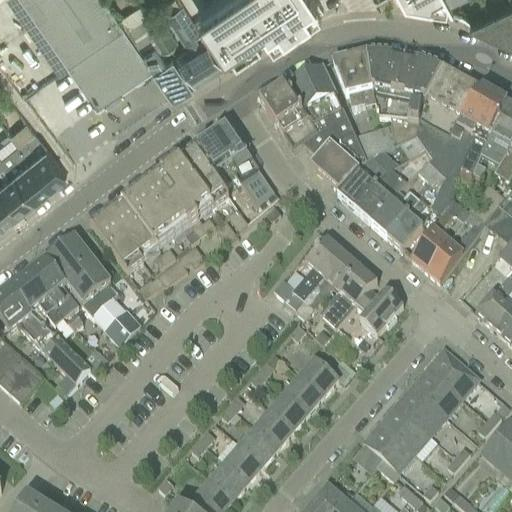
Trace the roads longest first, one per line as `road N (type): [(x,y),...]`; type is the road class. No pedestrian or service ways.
road 1 (residential): [(436,319),(307,206),(231,88)]
road 2 (residential): [(273,511),(436,319)]
road 3 (unclassified): [(0,260),(191,116)]
road 4 (residential): [(231,88),(280,63),(372,38)]
road 5 (residential): [(372,38),(418,41),(511,78)]
